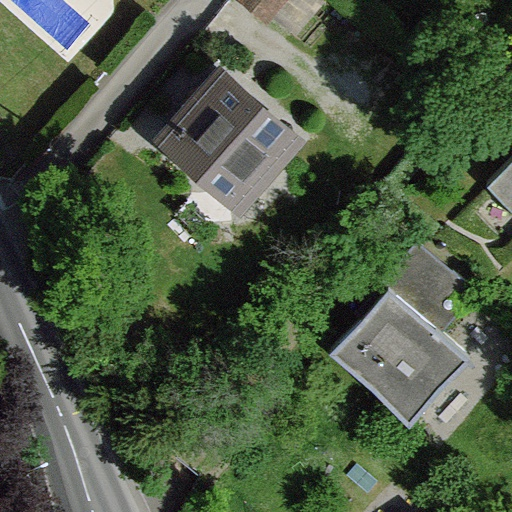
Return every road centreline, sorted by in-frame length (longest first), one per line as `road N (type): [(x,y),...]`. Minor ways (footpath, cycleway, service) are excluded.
road 1 (residential): [(0,229),(203,0)]
road 2 (tertiary): [(0,266),(110,511)]
